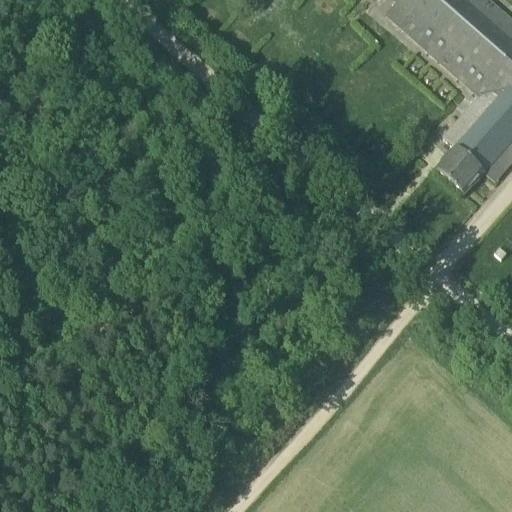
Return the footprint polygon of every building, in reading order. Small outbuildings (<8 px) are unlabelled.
[(322,22),(341,4),(337,0),(318,0),(309,8),(322,22)] [(511,25),(483,0),(402,0),(386,19),(479,100),(442,142),(454,153),(434,176),(463,201),(511,145),(511,25)] [(235,29),(224,44),(240,56),(251,41),(235,29)] [(338,143),(353,134),(345,119),(329,128),(338,143)] [(501,263),(505,258),(499,253),(495,258),(501,263)]
